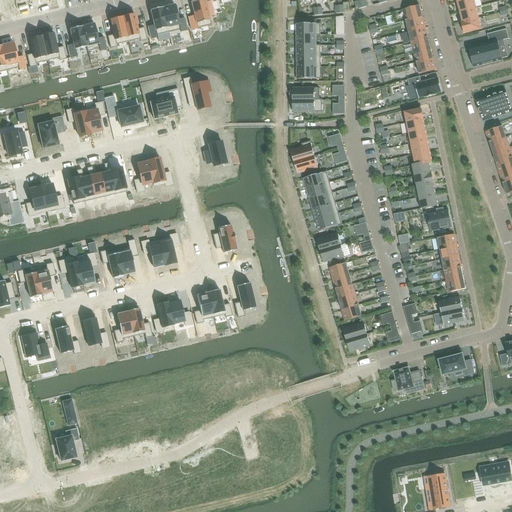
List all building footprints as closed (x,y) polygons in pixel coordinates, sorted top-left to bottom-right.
[(194,16),(188,18),(191,30),(211,25),(209,17),(214,16),(211,2),(206,3),(205,0),(199,0),(191,2),(194,16)] [(462,0),(457,2),(459,12),(476,8),(473,0),(462,0)] [(175,5),(162,8),(169,35),(187,31),(184,19),(178,20),(175,5)] [(401,11),(404,22),(423,17),(420,6),(401,11)] [(154,26),(148,27),(151,39),(157,38),(158,42),(170,40),(169,35),(162,8),(150,11),(154,26)] [(476,8),(459,12),(462,22),(479,18),(476,8)] [(134,14),(122,17),(128,42),(139,39),(140,42),(147,40),(144,28),(138,29),(134,14)] [(113,35),(107,37),(110,49),(117,47),(117,45),(128,42),(122,17),(110,20),(113,35)] [(404,22),(406,32),(425,27),(423,17),(404,22)] [(479,18),(462,23),(465,34),(482,29),(479,18)] [(94,24),(82,27),(88,52),(99,49),(100,51),(106,50),(104,38),(98,39),(94,24)] [(321,35),(320,24),(296,24),(296,36),(316,35),(321,35)] [(73,45),(67,46),(70,58),(77,57),(75,50),(86,47),(87,52),(88,52),(82,27),(70,30),(73,45)] [(406,32),(409,43),(428,38),(425,27),(406,32)] [(468,49),(473,69),(502,61),(498,43),(509,39),(507,30),(491,34),(493,43),(468,49)] [(54,33),(41,36),(47,61),(59,59),(59,61),(66,59),(63,47),(57,49),(54,33)] [(296,36),(296,46),(316,46),(316,35),(296,36)] [(33,54),(27,56),(30,68),(37,66),(36,64),(47,61),(41,36),(29,39),(33,54)] [(409,43),(412,53),(431,48),(428,38),(409,43)] [(13,43),(1,46),(7,71),(19,68),(19,70),(26,69),(23,57),(17,58),(13,43)] [(321,57),(321,46),(316,46),(296,46),(296,57),(321,57)] [(412,53),(414,64),(433,59),(431,48),(412,53)] [(321,68),(321,57),(296,57),(297,68),(321,68)] [(414,64),(417,75),(436,70),(433,59),(414,64)] [(321,68),(297,68),(297,79),(321,79),(321,68)] [(419,77),(406,80),(408,87),(415,85),(418,98),(423,97),(424,98),(436,95),(435,94),(442,92),(438,78),(420,83),(419,77)] [(187,84),(180,86),(183,98),(189,96),(193,111),(206,108),(203,97),(207,96),(205,86),(188,90),(187,84)] [(293,89),(293,101),(322,100),(314,100),(314,88),(293,89)] [(158,101),(150,103),(154,120),(178,114),(176,108),(182,107),(178,89),(167,92),(168,99),(158,101)] [(494,96),(477,101),(479,109),(478,109),(478,110),(479,109),(481,113),(479,113),(480,114),(481,114),(483,121),(511,111),(506,92),(497,95),(496,94),(496,95),(494,96),(494,94),(493,94),(494,96)] [(114,97),(104,99),(109,118),(117,116),(118,116),(121,128),(131,125),(137,124),(136,124),(142,122),(139,107),(117,112),(117,111),(114,97)] [(322,112),(322,100),(293,101),(293,113),(322,112)] [(95,107),(85,109),(90,135),(91,135),(91,134),(102,132),(98,116),(105,115),(102,103),(95,104),(95,107)] [(404,112),(406,123),(423,120),(421,108),(404,112)] [(73,109),(66,111),(69,123),(75,122),(79,137),(90,135),(85,109),(74,112),(73,109)] [(52,122),(37,126),(43,148),(43,149),(44,149),(58,145),(58,146),(59,145),(58,144),(56,135),(66,132),(62,117),(52,119),(52,122)] [(423,120),(406,123),(408,134),(425,130),(423,120)] [(505,126),(486,132),(489,143),(506,138),(508,137),(505,126)] [(425,130),(409,134),(411,144),(427,140),(425,130)] [(17,132),(4,136),(9,157),(22,154),(21,148),(27,147),(23,133),(17,134),(17,132)] [(509,148),(506,138),(489,143),(493,153),(509,148)] [(428,141),(411,145),(413,155),(430,151),(428,141)] [(205,152),(199,153),(202,165),(208,164),(209,167),(222,164),(217,143),(204,146),(205,152)] [(291,151),(294,162),(317,156),(314,144),(291,151)] [(511,155),(509,148),(493,153),(496,164),(511,158),(511,155)] [(413,155),(415,165),(432,162),(429,151),(413,155)] [(317,156),(294,163),(297,174),(320,167),(317,156)] [(511,158),(496,164),(500,174),(511,169),(511,158)] [(156,159),(144,162),(149,184),(160,182),(161,185),(168,184),(165,171),(159,173),(156,159)] [(136,178),(130,180),(132,192),(139,190),(138,187),(149,184),(149,185),(149,184),(144,162),(144,163),(133,165),(136,178)] [(412,166),(414,177),(431,173),(429,163),(412,166)] [(96,174),(100,194),(110,192),(111,192),(106,171),(107,171),(105,164),(100,165),(102,173),(97,174),(96,174)] [(88,168),(83,169),(85,177),(90,197),(100,194),(96,174),(90,176),(88,168)] [(107,171),(106,171),(111,192),(122,189),(117,168),(107,171)] [(511,169),(500,174),(503,184),(511,180),(511,169)] [(77,171),(72,172),(74,179),(75,178),(79,199),(80,199),(89,197),(90,197),(85,177),(79,178),(77,171)] [(326,172),(303,179),(306,190),(330,183),(326,172)] [(414,177),(417,187),(433,184),(431,173),(414,177)] [(74,179),(63,181),(68,202),(79,199),(75,178),(74,179)] [(511,180),(503,184),(507,195),(511,193),(511,180)] [(330,183),(306,190),(309,200),(333,193),(330,183)] [(45,185),(40,187),(46,212),(57,209),(57,210),(64,208),(61,196),(55,198),(52,184),(45,186),(45,185)] [(433,184),(417,187),(419,198),(436,194),(433,184)] [(32,203),(26,205),(29,217),(36,215),(36,214),(46,212),(40,187),(36,188),(29,190),(32,203)] [(333,193),(309,200),(312,211),(336,204),(333,193)] [(419,198),(421,209),(438,206),(436,194),(419,198)] [(8,195),(0,196),(0,216),(7,214),(8,221),(22,218),(19,203),(9,206),(8,195)] [(336,204),(312,211),(315,221),(339,214),(336,204)] [(432,232),(452,227),(448,210),(444,211),(444,208),(436,210),(437,213),(428,215),(432,232)] [(404,213),(394,215),(396,223),(406,221),(404,213)] [(339,214),(315,221),(319,232),(342,225),(339,214)] [(215,228),(212,216),(205,218),(207,230),(215,228)] [(215,236),(209,238),(212,250),(218,248),(219,254),(232,251),(231,245),(232,245),(230,236),(229,236),(227,230),(214,233),(215,236)] [(317,240),(320,251),(343,244),(340,233),(317,240)] [(408,234),(398,236),(400,246),(410,244),(408,234)] [(435,239),(438,250),(457,246),(454,235),(435,239)] [(167,242),(156,244),(161,267),(173,264),(169,250),(176,249),(173,237),(166,238),(167,242)] [(144,243),(137,245),(140,257),(147,256),(150,269),(161,266),(161,267),(156,244),(155,245),(145,247),(144,243)] [(343,244),(320,251),(324,263),(347,256),(343,244)] [(115,254),(120,277),(121,276),(120,276),(122,276),(129,274),(131,273),(128,260),(134,259),(132,246),(125,248),(126,252),(115,254)] [(457,246),(438,250),(440,261),(459,257),(457,246)] [(103,253),(96,255),(99,267),(105,266),(109,279),(120,277),(115,254),(104,257),(103,253)] [(88,258),(77,260),(83,286),(83,285),(94,282),(91,267),(97,266),(94,254),(87,255),(88,258)] [(440,261),(442,271),(461,267),(459,257),(440,261)] [(65,260),(59,262),(61,274),(68,273),(71,288),(83,286),(77,260),(66,263),(65,260)] [(46,268),(36,270),(42,295),(53,292),(49,277),(56,276),(53,263),(46,265),(46,268)] [(333,279),(351,274),(348,263),(329,268),(333,279)] [(442,271),(444,282),(463,278),(461,267),(442,271)] [(24,270),(17,272),(20,284),(26,283),(30,298),(42,295),(36,270),(25,273),(24,270)] [(351,274),(333,279),(336,289),(354,284),(351,274)] [(444,282),(447,293),(466,289),(463,278),(444,282)] [(4,281),(0,282),(0,308),(10,306),(9,300),(15,299),(11,283),(5,284),(4,281)] [(236,302),(230,303),(233,316),(239,314),(238,308),(251,305),(246,284),(232,287),(236,302)] [(336,290),(339,300),(357,294),(354,284),(336,290)] [(209,292),(207,293),(214,318),(225,315),(225,318),(232,316),(229,304),(223,305),(219,290),(217,290),(209,292)] [(200,311),(194,312),(197,325),(204,323),(203,320),(214,318),(207,293),(196,296),(200,311)] [(339,300),(342,310),(360,305),(357,294),(339,300)] [(460,297),(439,302),(441,313),(463,309),(460,297)] [(168,303),(173,325),(174,325),(184,322),(185,326),(192,325),(189,312),(183,314),(179,301),(169,303),(168,303)] [(160,319),(153,321),(156,333),(163,332),(162,328),(173,325),(168,303),(157,306),(160,319)] [(345,321),(364,316),(360,305),(342,310),(345,321)] [(139,309),(128,312),(134,337),(144,334),(145,339),(152,337),(149,323),(143,324),(139,309)] [(463,309),(441,313),(444,325),(465,321),(463,309)] [(120,330),(114,331),(116,343),(123,342),(123,339),(134,337),(128,312),(127,312),(116,315),(120,330)] [(92,319),(79,322),(84,344),(96,341),(98,347),(104,345),(101,333),(95,334),(92,319)] [(343,329),(346,341),(367,335),(364,323),(343,329)] [(64,327),(51,330),(56,352),(68,349),(70,354),(76,353),(74,340),(67,342),(64,327)] [(413,341),(423,338),(421,332),(411,335),(413,341)] [(37,334),(21,337),(26,358),(37,355),(38,361),(50,358),(46,344),(39,345),(37,334)] [(371,346),(367,335),(346,341),(350,352),(371,346)] [(510,358),(511,357),(511,341),(506,343),(508,354),(500,356),(502,367),(511,364),(510,358)] [(460,354),(435,361),(439,378),(464,371),(466,377),(473,375),(470,360),(462,362),(460,354)] [(409,368),(393,372),(394,373),(396,381),(392,382),(394,392),(398,391),(399,391),(412,388),(413,392),(414,392),(424,389),(424,390),(424,389),(419,371),(420,371),(419,371),(410,373),(409,369),(409,368)] [(242,372),(235,373),(238,386),(245,384),(246,391),(268,386),(264,372),(243,376),(242,372)] [(212,380),(205,381),(209,394),(214,393),(218,407),(231,404),(226,382),(213,385),(212,380)] [(188,394),(180,396),(183,409),(190,407),(193,421),(206,419),(201,396),(188,399),(188,394)] [(149,407),(138,409),(144,434),(149,433),(147,426),(154,425),(149,407)] [(138,409),(126,412),(127,414),(131,430),(137,429),(138,436),(144,434),(138,409)] [(162,410),(155,411),(158,424),(164,423),(167,437),(181,434),(176,411),(163,414),(162,410)] [(127,414),(116,416),(122,441),(127,440),(125,433),(132,431),(131,430),(127,414)] [(116,416),(104,419),(108,436),(114,434),(116,442),(122,441),(116,416)] [(280,427),(265,430),(268,444),(290,439),(287,425),(291,424),(290,418),(278,421),(280,427)] [(104,419),(92,422),(99,446),(103,445),(102,437),(108,436),(104,419)] [(92,422),(81,425),(86,442),(92,440),(93,447),(99,446),(92,422)] [(59,455),(61,461),(76,458),(73,442),(80,440),(77,429),(65,431),(66,437),(56,440),(57,447),(55,447),(57,455),(59,455)] [(10,450),(0,452),(0,469),(1,475),(16,471),(13,458),(19,456),(16,443),(9,445),(10,450)] [(237,448),(223,452),(227,474),(241,471),(241,475),(249,474),(246,461),(239,463),(237,448)] [(201,478),(194,479),(197,491),(203,490),(202,486),(216,483),(210,460),(197,463),(201,478)] [(265,472),(260,474),(262,486),(269,484),(267,480),(289,474),(285,460),(263,466),(265,472)] [(508,465),(481,470),(484,486),(511,481),(508,465)] [(449,473),(432,476),(438,508),(454,506),(449,473)] [(180,474),(167,478),(173,499),(185,497),(186,501),(193,499),(190,487),(183,489),(180,474)] [(143,498),(137,500),(140,511),(141,511),(147,510),(146,506),(158,503),(154,481),(140,484),(143,498)] [(122,489),(108,492),(112,511),(120,511),(126,511),(125,511),(133,511),(131,501),(125,503),(122,489)] [(83,511),(98,511),(94,495),(81,498),(83,511)] [(64,511),(63,502),(50,506),(51,511),(64,511)]
